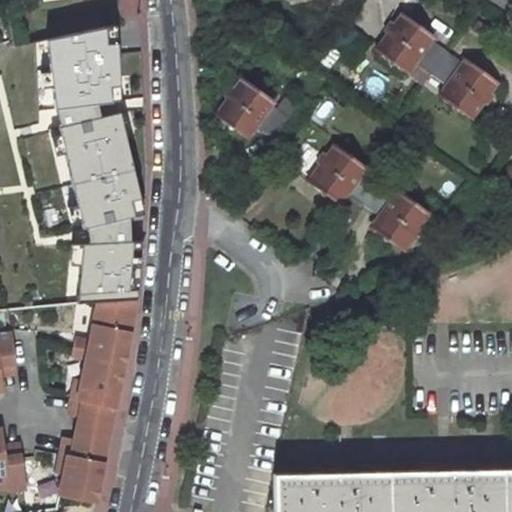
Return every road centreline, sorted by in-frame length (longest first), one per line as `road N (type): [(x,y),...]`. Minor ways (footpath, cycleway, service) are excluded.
road 1 (unclassified): [(135,511),(183,212),(159,0)]
road 2 (unknown): [(0,420),(151,410)]
